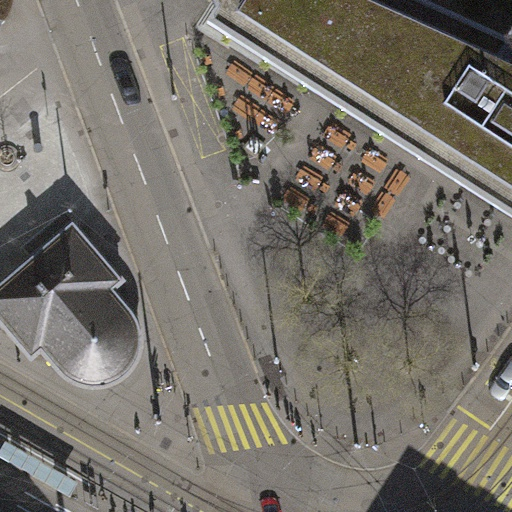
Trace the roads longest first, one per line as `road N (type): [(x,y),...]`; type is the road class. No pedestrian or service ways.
road 1 (secondary): [(284,495),(237,424),(87,26)]
road 2 (tertiary): [(511,374),(454,452),(417,478),(353,497),(284,495)]
